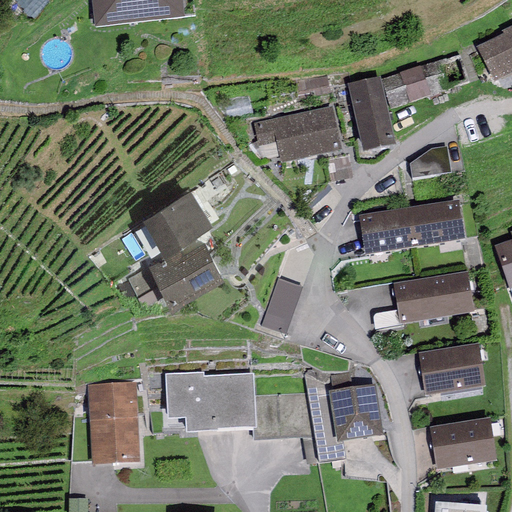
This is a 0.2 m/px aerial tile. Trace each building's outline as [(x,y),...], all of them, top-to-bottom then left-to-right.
[(184,17),(182,0),(90,0),(93,27),(184,17)] [(511,25),(502,31),(503,33),(476,47),(493,83),(511,73),(511,25)] [(438,60),(380,80),(390,109),(430,95),(430,98),(442,94),(436,77),(443,75),(438,60)] [(379,77),(347,84),(362,152),(395,145),(379,77)] [(331,106),(253,123),(258,146),(275,143),(280,163),(341,149),(331,106)] [(431,149),(410,164),(411,179),(451,173),(446,147),(431,149)] [(191,194),(142,223),(163,260),(197,240),(196,238),(212,229),(191,194)] [(459,200),(408,207),(414,246),(465,239),(459,200)] [(408,207),(357,215),(364,254),(414,246),(408,207)] [(511,231),(510,232),(511,238),(511,239),(495,246),(511,298),(511,231)] [(171,315),(223,283),(201,239),(197,240),(163,260),(149,268),(162,297),(171,315)] [(142,309),(162,297),(149,268),(127,280),(142,309)] [(467,271),(392,283),(398,324),(473,312),(467,271)] [(301,288),(277,280),(262,326),(286,334),(301,288)] [(477,344),(418,353),(424,396),(484,386),(477,344)] [(167,419),(185,418),(185,432),(216,431),(216,429),(252,427),(255,427),(254,396),(253,374),(203,377),(203,373),(165,374),(167,419)] [(136,383),(87,385),(91,466),(140,463),(136,383)] [(374,384),(328,391),(335,441),(382,435),(374,384)] [(307,394),(254,396),(255,427),(252,427),(253,441),(314,437),(307,394)] [(489,418),(429,427),(435,470),(496,461),(489,418)] [(87,511),(87,500),(69,499),(68,511),(87,511)] [(485,511),(486,506),(434,502),(433,511),(485,511)]
